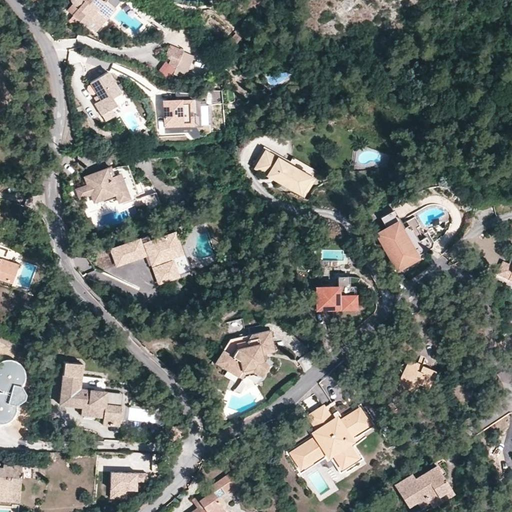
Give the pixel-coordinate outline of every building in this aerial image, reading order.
[(70,0),(71,1),(79,7),(72,15),(84,25),(89,18),(92,20),(97,14),(101,17),(111,5),(105,0),(70,0)] [(116,9),(111,5),(101,17),(105,20),(116,9)] [(89,18),(84,25),(91,29),(101,17),(97,14),(92,20),(89,18)] [(170,61),(175,47),(168,44),(162,58),(170,61)] [(175,47),(170,61),(177,64),(183,51),(175,47)] [(194,55),(183,51),(177,64),(176,67),(174,72),(185,76),(194,55)] [(89,83),(97,95),(99,99),(96,101),(93,103),(105,120),(114,115),(110,109),(116,105),(112,97),(120,92),(107,72),(89,83)] [(183,99),(163,100),(164,127),(184,126),(183,99)] [(293,164),(266,148),(255,167),(259,169),(268,155),(290,168),(293,164)] [(308,197),(321,174),(295,159),(293,164),(290,168),(268,155),(259,169),(282,182),(278,188),(287,193),(290,187),(308,197)] [(84,184),(81,185),(84,194),(88,193),(91,201),(113,192),(116,199),(135,192),(126,168),(110,174),(106,165),(80,175),(84,184)] [(84,194),(81,185),(73,188),(77,197),(84,194)] [(161,192),(137,201),(143,216),(166,208),(161,192)] [(379,218),(385,229),(399,221),(393,211),(379,218)] [(375,235),(392,262),(396,260),(400,267),(416,259),(416,258),(429,249),(428,247),(428,244),(425,237),(418,241),(408,225),(403,228),(399,221),(385,229),(375,235)] [(168,248),(179,244),(174,233),(150,242),(148,236),(111,250),(117,267),(146,256),(150,266),(153,265),(160,283),(178,276),(168,248)] [(0,262),(4,264),(17,269),(18,265),(0,258),(0,262)] [(396,260),(392,262),(396,269),(400,267),(396,260)] [(511,282),(511,279),(511,260),(510,266),(504,264),(499,277),(511,282)] [(0,262),(0,279),(13,284),(17,269),(4,264),(0,262)] [(136,270),(137,290),(152,290),(152,269),(136,270)] [(324,306),(324,310),(350,310),(350,305),(360,305),(359,295),(354,295),(354,287),(348,287),(347,277),(336,278),(337,288),(315,289),(315,306),(324,306)] [(238,317),(228,321),(231,330),(241,326),(238,317)] [(230,359),(220,354),(215,363),(238,376),(242,370),(254,367),(264,374),(269,364),(263,360),(262,354),(273,350),(269,330),(252,333),(246,340),(247,344),(237,346),(232,354),(230,359)] [(223,349),(220,354),(230,359),(232,354),(223,349)] [(26,398),(27,392),(23,391),(19,384),(23,377),(23,372),(22,367),(19,363),(16,359),(12,357),(5,356),(0,358),(0,388),(3,389),(7,390),(7,393),(2,392),(0,391),(0,423),(0,424),(5,423),(9,421),(11,418),(14,413),(14,408),(14,402),(21,397),(26,398)] [(77,413),(82,414),(82,410),(91,411),(91,415),(100,416),(99,422),(105,423),(105,422),(116,423),(118,403),(102,401),(103,388),(76,385),(79,362),(61,360),(56,402),(78,404),(77,413)] [(414,363),(414,362),(410,360),(398,365),(401,372),(398,380),(408,383),(410,387),(415,389),(418,383),(427,387),(434,371),(421,365),(419,371),(415,369),(416,366),(414,363)] [(408,383),(398,380),(396,384),(406,388),(408,383)] [(119,390),(103,388),(102,401),(118,403),(119,390)] [(127,421),(153,421),(154,402),(127,402),(127,421)] [(308,416),(313,424),(326,416),(321,408),(308,416)] [(320,435),(299,449),(307,462),(328,448),(334,458),(347,450),(342,441),(365,425),(357,412),(333,427),(326,416),(313,424),(320,435)] [(307,462),(299,449),(291,454),(300,466),(307,462)] [(347,450),(334,458),(341,468),(354,460),(347,450)] [(439,463),(435,466),(441,475),(445,473),(439,463)] [(0,497),(10,498),(12,491),(20,491),(21,479),(22,479),(22,474),(21,473),(21,467),(2,465),(2,468),(0,467),(0,497)] [(407,506),(415,501),(420,499),(423,503),(449,488),(441,475),(435,466),(414,478),(412,474),(394,485),(407,506)] [(199,500),(198,500),(194,503),(197,508),(191,511),(225,511),(222,507),(224,505),(224,502),(223,500),(221,497),(218,497),(236,485),(234,483),(241,478),(235,468),(205,488),(208,493),(199,500)] [(109,470),(108,487),(125,488),(135,488),(135,479),(145,480),(145,471),(109,470)] [(125,488),(108,487),(108,496),(124,497),(125,488)] [(420,499),(415,501),(422,511),(452,492),(449,488),(423,503),(420,499)] [(10,498),(0,497),(0,501),(18,502),(20,491),(12,491),(10,498)]
